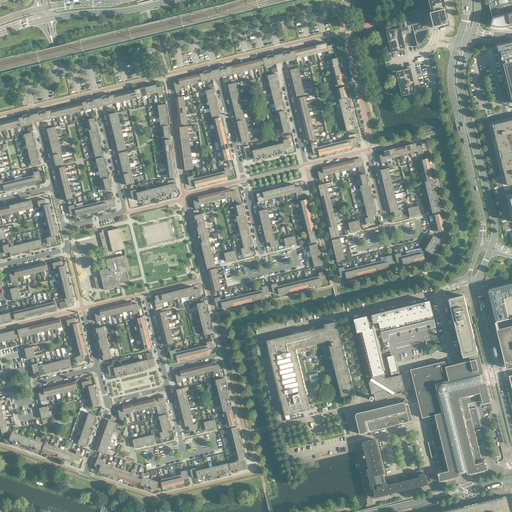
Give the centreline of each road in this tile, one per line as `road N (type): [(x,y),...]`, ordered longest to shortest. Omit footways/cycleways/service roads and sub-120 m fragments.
road 1 (residential): [(418,425),(287,455),(258,339),(437,293)]
road 2 (residential): [(266,274),(207,37)]
road 3 (residential): [(367,150),(305,164),(271,21)]
road 4 (secondary): [(492,244),(460,92),(470,39)]
road 5 (secondary): [(456,47),(450,85),(482,221),(480,243)]
road 6 (secondary): [(470,291),(511,452)]
road 7 (residential): [(418,425),(404,368),(449,347),(437,293)]
road 8 (secondary): [(511,434),(478,281)]
road 9 (residential): [(367,150),(335,10)]
road 10 (residential): [(92,87),(123,211)]
road 11 (secondary): [(49,18),(170,0)]
road 12 (unclassified): [(207,37),(89,66)]
